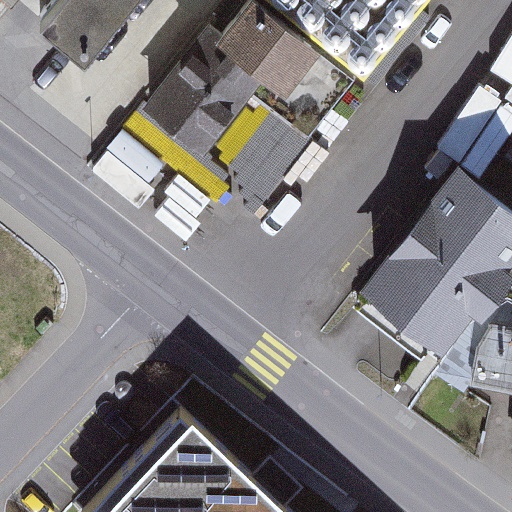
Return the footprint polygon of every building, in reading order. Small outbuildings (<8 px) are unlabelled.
[(14,0),(27,9),(34,0),(14,0)] [(75,0),(59,22),(109,60),(155,0),(75,0)] [(370,80),(269,0),(248,0),(159,113),(216,158),(258,105),(268,113),(231,159),(253,177),(292,127),(317,146),(370,80)] [(445,0),(269,0),(370,80),(378,86),(445,0)] [(511,191),(476,163),(378,289),(460,352),(496,305),(511,317),(511,191)] [(511,325),(497,323),(487,381),(511,384),(511,325)] [(319,511),(304,498),(289,483),(273,469),(213,412),(205,405),(104,511),(319,511)] [(289,483),(304,498),(310,491),(279,463),(273,469),(289,483)]
